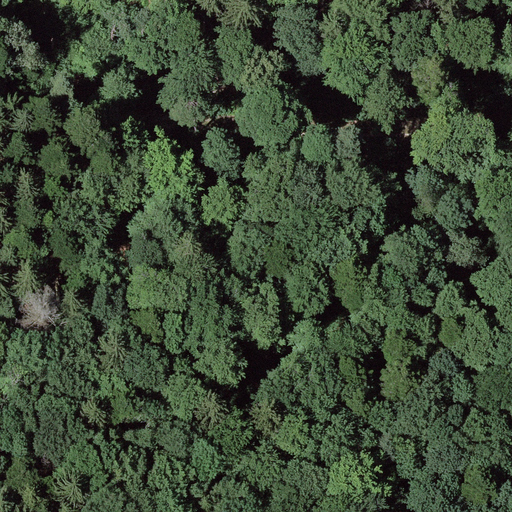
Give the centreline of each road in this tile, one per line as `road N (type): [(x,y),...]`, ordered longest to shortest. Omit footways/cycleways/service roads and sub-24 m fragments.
road 1 (track): [(511,120),(350,128),(0,114)]
road 2 (track): [(162,121),(245,68),(312,0)]
